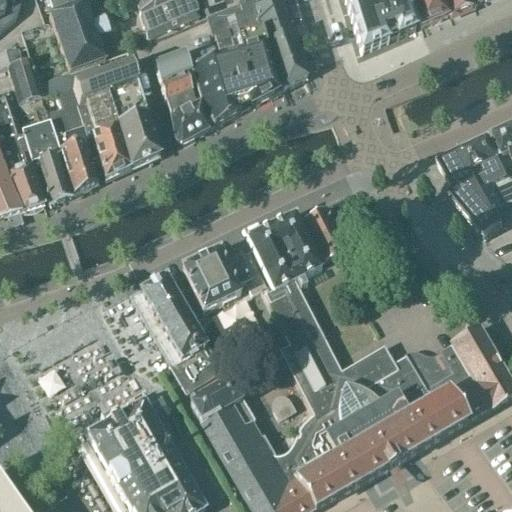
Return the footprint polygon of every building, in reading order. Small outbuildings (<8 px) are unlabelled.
[(0,0),(0,38),(15,25),(21,10),(16,0),(0,0)] [(107,0),(46,0),(52,17),(86,6),(107,0)] [(133,0),(138,17),(177,0),(133,0)] [(198,23),(194,10),(190,0),(179,0),(138,18),(146,45),(198,23)] [(198,0),(201,7),(205,19),(239,7),(239,6),(255,0),(198,0)] [(241,44),(260,38),(265,52),(280,97),(305,84),(277,0),(255,0),(239,6),(239,7),(205,19),(206,23),(211,40),(213,39),(229,34),(231,42),(240,39),(241,44)] [(342,0),(348,18),(351,27),(353,34),(356,44),(359,53),(361,59),(363,58),(369,55),(415,35),(406,7),(403,8),(403,10),(399,11),(399,10),(397,10),(396,7),(393,0),(342,0)] [(409,0),(420,33),(447,21),(440,0),(409,0)] [(441,0),(448,21),(473,10),(469,0),(441,0)] [(474,0),(477,9),(498,0),(474,0)] [(68,76),(97,67),(104,64),(99,43),(108,39),(103,26),(93,30),(86,6),(52,17),(53,19),(50,20),(68,76)] [(190,80),(195,97),(200,113),(207,137),(231,123),(254,111),(280,97),(265,52),(260,38),(241,44),(240,39),(231,42),(229,34),(213,39),(218,58),(232,54),(231,49),(235,48),(239,60),(215,67),(189,75),(190,80)] [(36,87),(30,65),(22,67),(18,55),(0,59),(0,77),(8,75),(19,111),(41,103),(41,101),(36,87)] [(190,80),(189,75),(188,76),(188,75),(188,74),(184,61),(154,72),(160,92),(190,80)] [(102,82),(97,67),(68,76),(36,87),(41,101),(72,92),(102,82)] [(117,130),(131,175),(159,162),(131,71),(102,82),(72,92),(72,93),(78,110),(86,108),(96,136),(117,130)] [(192,98),(195,97),(190,80),(160,92),(165,109),(192,98)] [(62,139),(54,142),(59,159),(72,201),(97,190),(86,149),(88,146),(88,144),(78,110),(72,93),(62,96),(67,114),(61,116),(63,120),(56,122),(62,139)] [(180,151),(207,137),(200,113),(195,97),(192,98),(165,109),(170,125),(175,148),(180,151)] [(0,165),(20,220),(44,212),(8,98),(0,100),(0,165)] [(92,143),(104,187),(131,175),(117,130),(96,136),(86,108),(78,110),(88,144),(92,143)] [(49,128),(44,113),(22,120),(26,136),(25,136),(35,166),(34,166),(48,211),(72,201),(59,159),(54,142),(51,133),(47,134),(45,129),(49,128)] [(511,132),(493,141),(494,144),(508,175),(503,177),(506,183),(511,195),(511,196),(511,197),(511,198),(511,132)] [(489,143),(458,157),(492,216),(495,215),(511,207),(511,198),(511,197),(511,196),(511,195),(506,183),(503,177),(508,175),(494,144),(490,146),(489,143)] [(452,196),(447,200),(485,245),(503,230),(495,215),(492,216),(458,157),(436,167),(452,196)] [(0,225),(20,220),(0,165),(0,225)] [(346,255),(324,213),(303,224),(324,266),(346,255)] [(314,425),(353,402),(397,376),(393,370),(393,369),(385,356),(383,352),(381,353),(383,357),(343,383),(341,379),(295,289),(295,288),(294,288),(321,274),(305,241),(294,220),(264,235),(246,244),(252,256),(273,297),(262,302),(288,350),(281,355),(280,356),(281,358),(286,368),(307,410),(308,412),(312,421),(314,425)] [(184,282),(169,290),(181,310),(184,308),(193,323),(239,301),(235,292),(244,287),(251,301),(259,296),(265,293),(247,258),(241,261),(239,256),(221,264),(218,257),(181,275),(184,282)] [(169,290),(165,283),(129,305),(186,400),(224,379),(212,359),(210,361),(181,310),(169,290)] [(393,369),(397,376),(353,402),(314,425),(312,421),(309,424),(307,426),(305,428),(304,430),(302,432),(301,434),(299,436),(298,438),(299,441),(295,451),(291,451),(291,452),(291,453),(290,454),(290,455),(289,456),(288,457),(287,458),(286,459),(285,460),(284,460),(283,461),(282,461),(281,462),(280,462),(278,462),(277,463),(276,463),(275,463),(274,461),(263,442),(259,444),(251,429),(253,428),(228,385),(211,395),(210,396),(191,406),(190,411),(192,415),(211,446),(240,494),(249,511),(322,511),(338,503),(338,504),(385,477),(396,471),(396,470),(443,443),(443,442),(488,416),(489,417),(511,403),(511,390),(479,334),(450,351),(440,357),(448,370),(418,386),(405,363),(393,369)] [(285,424),(295,418),(287,406),(284,403),(280,403),(277,403),(274,405),(273,407),(272,407),(271,411),(271,413),(271,415),(278,428),(285,424)] [(89,440),(86,443),(125,511),(200,511),(174,466),(177,464),(173,456),(169,458),(166,453),(169,451),(166,446),(163,448),(143,413),(143,410),(140,411),(140,412),(136,414),(134,414),(132,416),(132,417),(127,419),(126,419),(124,420),(124,421),(119,423),(118,423),(115,425),(114,426),(113,424),(109,426),(110,429),(109,429),(107,431),(103,433),(98,436),(95,437),(93,438),(91,439),(89,440)] [(15,511),(0,490),(0,511),(15,511)]
